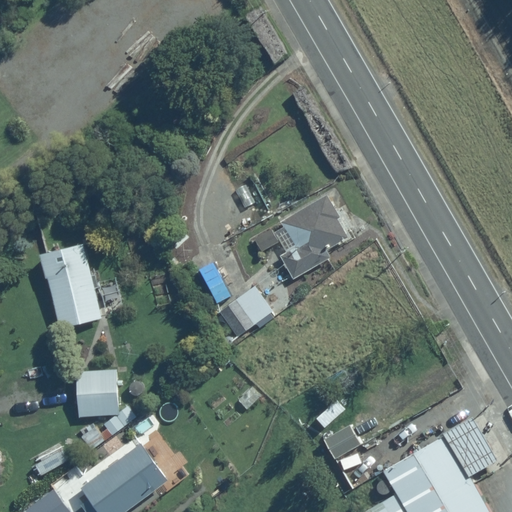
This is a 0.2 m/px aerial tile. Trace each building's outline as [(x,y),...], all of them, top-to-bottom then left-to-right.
[(324,193),(321,195),(279,219),(283,225),(274,229),(284,247),(275,252),(288,276),(327,254),(321,244),(346,230),(324,193)] [(39,254),(41,259),(61,327),(101,315),(93,288),(100,286),(96,271),(92,272),(83,241),(39,254)] [(237,337),(263,316),(273,308),(253,283),(217,311),(237,337)] [(76,369),(76,378),(78,414),(116,413),(115,368),(76,369)] [(106,438),(116,430),(136,415),(128,404),(103,423),(106,427),(101,431),(106,438)] [(90,420),(88,421),(76,430),(91,450),(104,440),(90,420)] [(363,440),(350,420),(321,437),(334,458),(363,440)] [(139,439),(131,444),(76,484),(96,511),(118,511),(167,477),(139,439)] [(494,511),(455,444),(393,481),(411,511),(494,511)] [(60,473),(69,484),(84,473),(75,462),(72,464),(60,473)]
